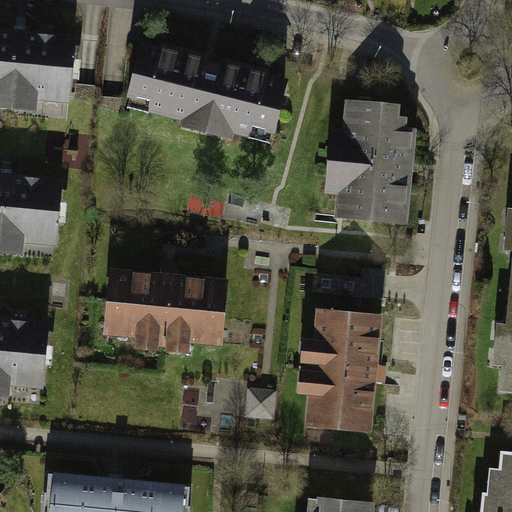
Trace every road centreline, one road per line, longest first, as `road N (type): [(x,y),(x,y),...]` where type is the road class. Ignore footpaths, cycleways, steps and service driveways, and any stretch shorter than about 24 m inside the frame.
road 1 (residential): [(421,511),(462,103)]
road 2 (residential): [(210,0),(437,58)]
